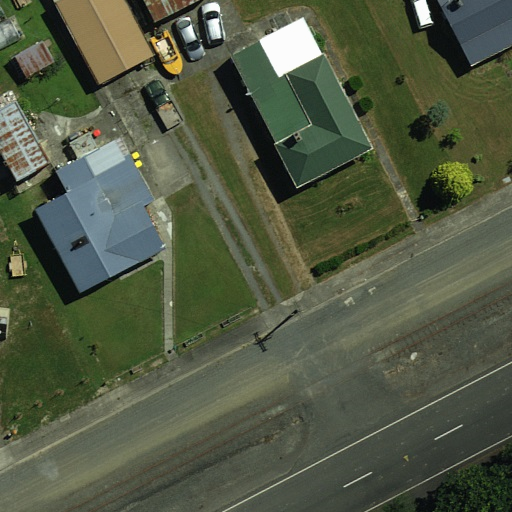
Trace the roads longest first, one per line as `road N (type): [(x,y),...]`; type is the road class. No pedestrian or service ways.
road 1 (residential): [(0,496),(511,233)]
road 2 (secondary): [(511,401),(300,511)]
